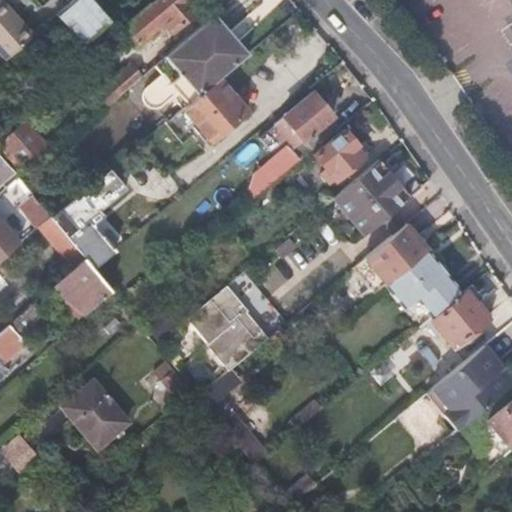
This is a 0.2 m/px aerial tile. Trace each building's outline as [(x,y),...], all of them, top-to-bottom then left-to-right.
[(3,0),(0,0),(0,51),(4,55),(30,33),(3,0)] [(105,16),(91,0),(68,0),(55,11),(79,39),(105,16)] [(149,1),(148,0),(147,0),(122,21),(137,38),(161,18),(147,3),(149,1)] [(194,0),(150,0),(149,1),(147,3),(161,18),(170,29),(198,4),(194,0)] [(247,51),(214,10),(166,52),(178,67),(177,68),(179,71),(170,80),(187,101),(218,75),(247,51)] [(110,79),(120,91),(141,74),(130,62),(110,79)] [(187,101),(183,104),(211,138),(246,109),(218,75),(187,101)] [(312,89),(282,114),(302,137),(332,113),(312,89)] [(302,137),(282,114),(272,122),(292,145),(302,137)] [(26,116),(0,139),(0,146),(19,169),(34,157),(36,158),(51,145),(26,116)] [(312,152),(324,167),(333,178),(362,154),(354,144),(355,143),(354,142),(342,127),(312,152)] [(358,139),(354,142),(355,143),(354,144),(362,154),(367,150),(358,139)] [(251,198),(299,157),(287,143),(254,172),(247,193),(251,198)] [(411,198),(378,157),(331,195),(365,236),(382,222),(394,212),(411,198)] [(333,178),(324,167),(319,171),(328,182),(333,178)] [(12,196),(23,210),(37,197),(27,185),(12,196)] [(71,196),(51,213),(83,254),(92,264),(113,248),(71,196)] [(37,197),(23,210),(36,226),(37,225),(51,213),(37,197)] [(391,232),(403,222),(394,212),(382,222),(391,232)] [(83,254),(51,213),(37,225),(71,265),(83,254)] [(0,259),(20,243),(0,220),(0,259)] [(426,246),(405,220),(403,222),(391,232),(363,255),(384,280),(426,246)] [(285,234),(271,245),(278,255),(292,243),(285,234)] [(460,287),(426,247),(384,283),(417,322),(460,287)] [(93,302),(111,287),(92,264),(83,254),(71,265),(65,271),(93,302)] [(93,302),(65,271),(52,282),(63,296),(83,311),(93,302)] [(206,343),(226,368),(265,336),(244,311),(246,309),(225,283),(186,315),(208,342),(206,343)] [(487,316),(464,287),(429,316),(448,340),(452,344),(487,316)] [(31,323),(20,312),(13,318),(24,330),(31,323)] [(13,318),(0,329),(0,369),(3,373),(7,368),(0,360),(0,354),(25,331),(24,330),(13,318)] [(502,366),(483,343),(431,385),(449,407),(444,412),(457,428),(508,385),(496,370),(502,366)] [(92,377),(62,403),(95,445),(126,420),(92,377)] [(290,415),(298,425),(322,405),(314,396),(290,415)] [(489,439),(503,455),(511,447),(511,399),(483,423),(493,436),(489,439)] [(233,408),(219,419),(254,461),(268,449),(233,408)] [(0,451),(16,468),(36,450),(20,433),(0,451)] [(289,437),(285,440),(308,467),(311,464),(289,437)] [(308,467),(285,440),(259,461),(281,489),(308,467)] [(305,473),(280,494),(286,503),(287,504),(313,483),(305,473)]
